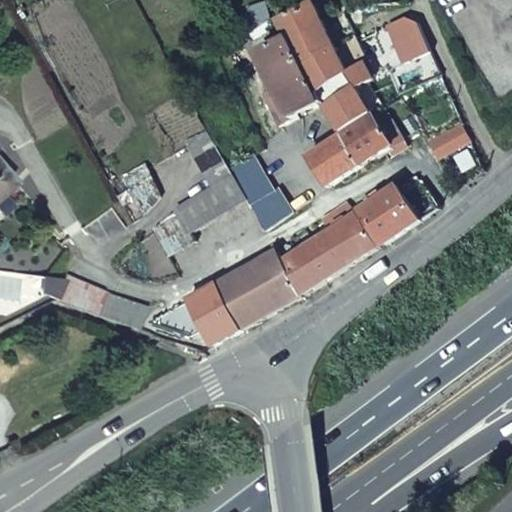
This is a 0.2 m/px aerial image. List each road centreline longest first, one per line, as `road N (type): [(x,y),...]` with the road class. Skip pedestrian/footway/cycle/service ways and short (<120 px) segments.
road 1 (trunk): [(511,312),(247,511)]
road 2 (tertiary): [(280,345),(20,487)]
road 3 (residential): [(280,345),(511,175)]
road 4 (trunk): [(333,511),(511,377)]
road 5 (motorway): [(334,511),(408,485),(511,423)]
road 6 (tertiary): [(280,345),(294,511)]
